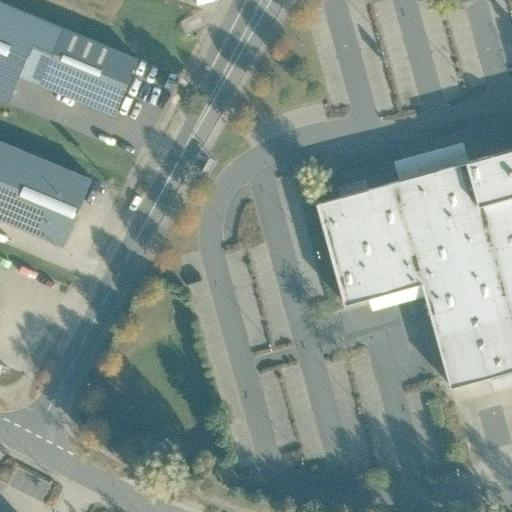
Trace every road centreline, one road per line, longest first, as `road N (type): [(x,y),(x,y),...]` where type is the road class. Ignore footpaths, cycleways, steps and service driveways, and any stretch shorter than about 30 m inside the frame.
road 1 (tertiary): [(29,441),(262,0)]
road 2 (residential): [(29,441),(164,511)]
